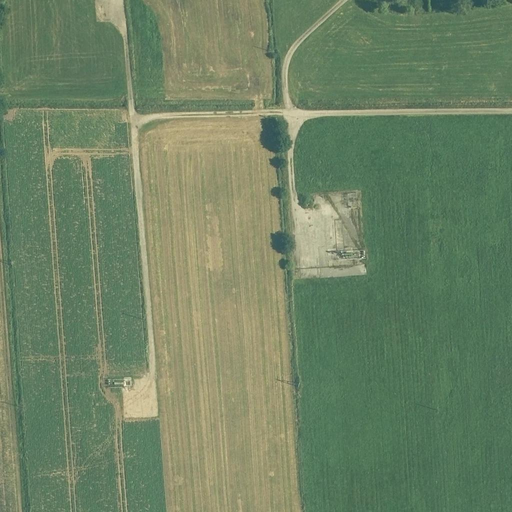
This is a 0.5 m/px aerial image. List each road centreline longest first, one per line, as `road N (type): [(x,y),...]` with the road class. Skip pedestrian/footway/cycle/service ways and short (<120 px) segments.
road 1 (track): [(127,414),(148,395),(151,378),(124,35),(101,1)]
road 2 (track): [(130,115),(287,113)]
